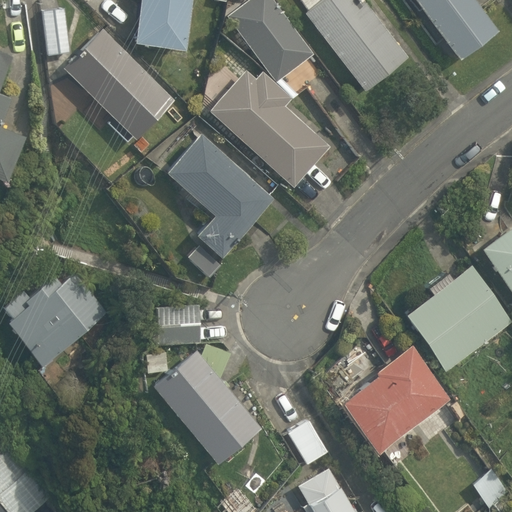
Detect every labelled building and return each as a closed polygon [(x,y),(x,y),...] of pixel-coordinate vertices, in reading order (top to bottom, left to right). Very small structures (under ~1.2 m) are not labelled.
[(189,0),(138,0),(133,41),(184,49),(189,0)] [(242,0),(224,14),(271,81),(310,52),(271,0),(242,0)] [(314,0),(300,11),(358,89),(403,55),(360,0),(314,0)] [(415,0),(458,59),(497,29),(475,0),(415,0)] [(70,51),(64,7),(41,10),(47,54),(70,51)] [(102,27),(62,66),(134,139),(173,98),(102,27)] [(0,86),(13,55),(0,49),(0,177),(5,180),(23,134),(0,124),(0,120),(10,97),(0,92),(0,86)] [(240,68),(201,108),(287,185),(325,144),(279,103),(286,95),(271,81),(257,68),(249,76),(240,68)] [(272,197),(200,132),(166,171),(213,214),(194,233),(220,256),(272,197)] [(511,292),(511,222),(481,246),(511,292)] [(471,262),(404,312),(445,371),(511,321),(471,262)] [(12,315),(6,321),(42,366),(105,312),(70,274),(61,282),(54,275),(29,295),(23,288),(3,305),(12,315)] [(200,342),(198,304),(157,306),(159,344),(200,342)] [(378,453),(450,398),(410,342),(373,370),(376,374),(341,400),(378,453)] [(259,427),(219,378),(230,352),(205,343),(200,355),(195,348),(152,385),(218,463),(259,427)] [(167,369),(166,351),(147,352),(148,371),(167,369)] [(308,419),(286,431),(306,463),(327,451),(308,419)] [(0,439),(0,511),(11,511),(0,498),(0,446),(4,444),(0,439)] [(354,511),(327,466),(297,484),(313,511),(354,511)] [(510,492),(492,468),(472,483),(490,508),(510,492)]
